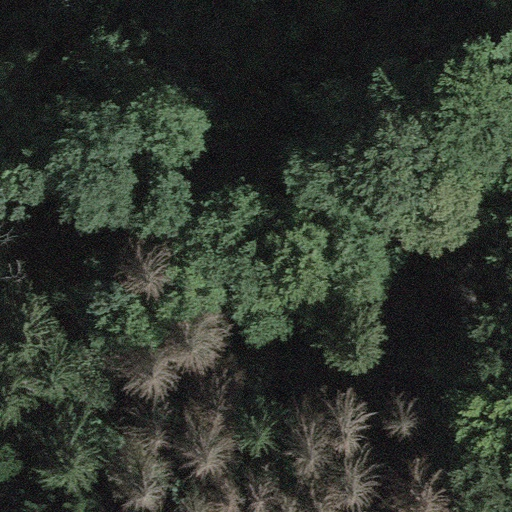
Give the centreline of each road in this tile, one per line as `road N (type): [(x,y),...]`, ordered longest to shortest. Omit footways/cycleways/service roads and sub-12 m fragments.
road 1 (track): [(0,365),(202,309),(332,256),(435,232)]
road 2 (track): [(435,232),(441,511)]
road 3 (track): [(435,232),(511,106)]
